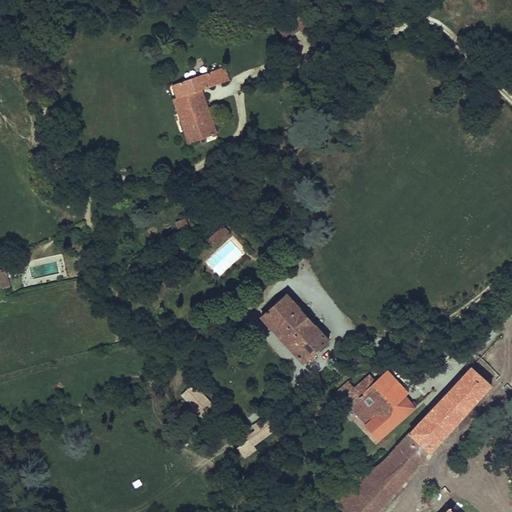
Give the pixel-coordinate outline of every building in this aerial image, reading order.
[(224,67),(217,70),(222,84),(229,81),(224,67)] [(217,70),(198,77),(200,84),(213,79),(215,86),(222,84),(217,70)] [(198,77),(174,85),(178,98),(179,100),(183,98),(189,115),(181,118),(184,127),(187,126),(192,141),(217,133),(214,122),(211,123),(209,118),(212,117),(205,97),(202,99),(199,92),(215,86),(213,79),(200,84),(198,77)] [(174,100),(181,118),(189,115),(183,98),(179,100),(178,98),(174,100)] [(187,126),(184,127),(189,142),(192,141),(187,126)] [(175,222),(178,230),(189,225),(186,217),(175,222)] [(223,225),(207,240),(213,246),(229,231),(223,225)] [(0,286),(0,289),(10,287),(8,272),(0,273),(0,286)] [(288,294),(262,316),(304,362),(330,340),(288,294)] [(472,368),(411,434),(431,454),(492,386),(472,368)] [(348,383),(335,394),(342,402),(343,400),(350,408),(351,407),(358,400),(366,409),(359,416),(368,426),(366,428),(378,441),(406,417),(396,406),(405,397),(409,394),(388,371),(376,382),(370,376),(355,390),(348,383)] [(223,415),(194,385),(182,396),(194,409),(211,426),(223,415)] [(405,397),(396,406),(406,417),(415,409),(412,405),(405,397)] [(351,407),(359,416),(366,409),(358,400),(351,407)] [(305,417),(302,413),(299,415),(304,422),(303,424),(307,429),(311,425),(309,423),(315,419),(319,423),(333,411),(325,402),(305,417)] [(248,440),(238,448),(246,459),(258,451),(255,447),(276,431),(265,416),(252,426),(255,430),(246,437),(248,440)] [(315,419),(309,423),(311,425),(313,427),(319,423),(315,419)] [(411,434),(407,438),(419,449),(403,467),(412,475),(431,454),(411,434)] [(384,462),(335,503),(345,511),(378,511),(380,510),(374,505),(389,488),(395,494),(412,475),(403,467),(419,449),(407,438),(384,462)] [(389,488),(374,505),(380,510),(395,494),(389,488)]
